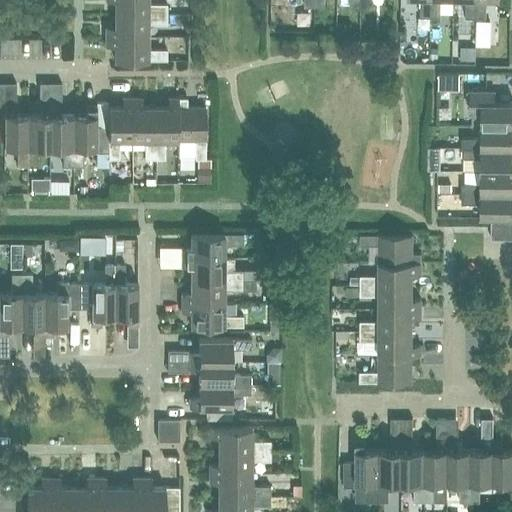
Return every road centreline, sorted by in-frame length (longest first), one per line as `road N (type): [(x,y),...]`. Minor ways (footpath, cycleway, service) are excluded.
road 1 (residential): [(452,241),(451,406)]
road 2 (residential): [(0,380),(10,368),(145,369)]
road 3 (residential): [(145,369),(144,238)]
